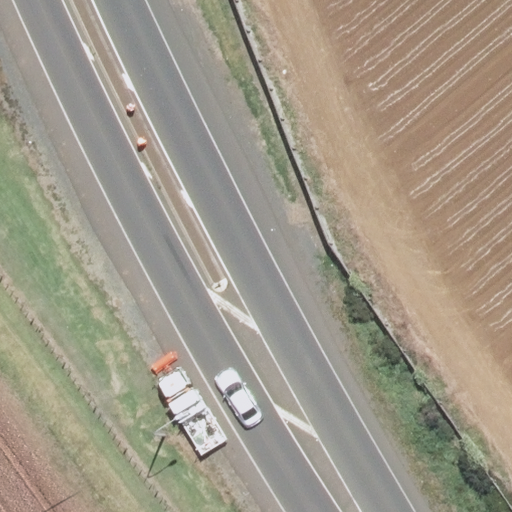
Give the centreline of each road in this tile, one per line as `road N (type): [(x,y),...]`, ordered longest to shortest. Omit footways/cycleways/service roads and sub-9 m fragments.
road 1 (tertiary): [(346,511),(186,305),(36,0)]
road 2 (tertiary): [(115,0),(252,267),(354,511)]
